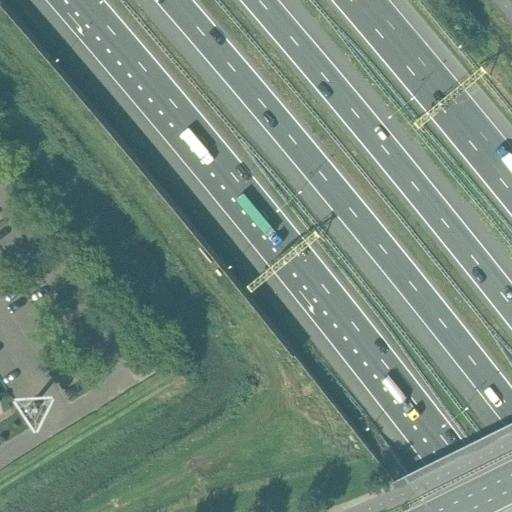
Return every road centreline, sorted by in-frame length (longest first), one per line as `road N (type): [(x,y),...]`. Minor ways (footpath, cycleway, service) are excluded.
road 1 (motorway): [(77,0),(384,365),(496,511)]
road 2 (motorway): [(171,0),(511,412)]
road 3 (motorway): [(511,306),(257,0)]
road 4 (unclassified): [(0,190),(109,358),(112,375),(106,392),(0,457)]
road 5 (motorway): [(511,183),(360,0)]
